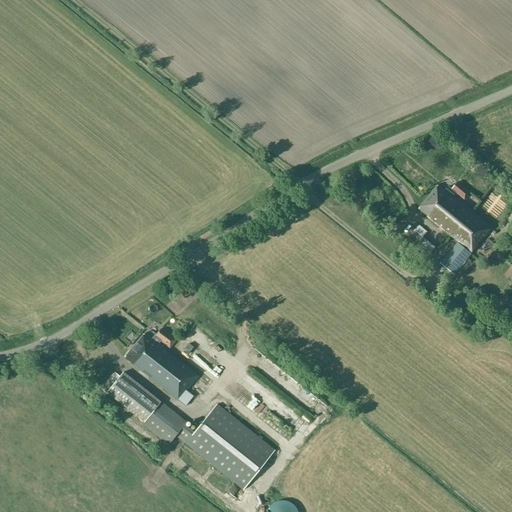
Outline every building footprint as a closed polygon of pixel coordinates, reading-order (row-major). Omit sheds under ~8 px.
[(454,274),(471,253),(472,253),(492,229),(452,196),(455,192),(464,200),(470,192),(457,182),(451,189),(449,187),(446,191),(438,185),(418,209),(458,242),(441,263),(454,274)] [(424,241),(425,240),(423,237),(428,232),(419,225),(406,240),(427,257),(434,249),(424,241)] [(185,406),(193,396),(186,390),(197,376),(156,343),(159,340),(169,348),(175,341),(160,329),(151,340),(144,333),(124,357),(185,406)] [(201,354),(205,352),(212,365),(213,365),(219,377),(222,370),(229,366),(224,382),(233,385),(234,380),(241,382),(242,381),(246,369),(232,364),(231,365),(232,359),(229,352),(224,351),(221,346),(212,343),(210,340),(202,337),(206,344),(199,342),(197,348),(201,354)] [(122,373),(106,393),(143,423),(142,425),(168,445),(175,436),(243,490),(274,451),(216,404),(193,433),(183,425),(185,422),(122,373)] [(258,385),(249,395),(291,433),(302,421),(298,417),(295,419),(258,385)] [(272,436),(269,439),(260,431),(257,433),(273,448),(279,442),(272,436)] [(282,473),(291,463),(282,455),(274,465),(282,473)] [(193,456),(188,463),(195,467),(199,460),(193,456)] [(263,483),(267,488),(276,479),(267,471),(251,487),(255,491),(263,483)] [(297,511),(297,510),(296,508),(295,507),(294,506),(292,504),(290,503),(289,502),(286,501),(285,501),(284,501),(283,500),(281,500),(279,501),(277,501),(275,502),(273,503),(271,504),(270,505),(269,506),(269,507),(268,509),(267,510),(266,511),(297,511)]
